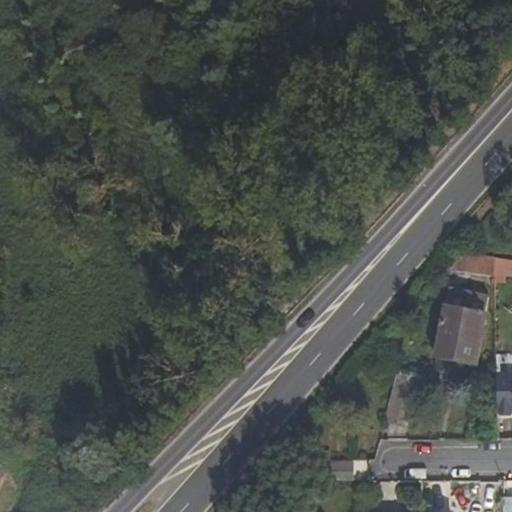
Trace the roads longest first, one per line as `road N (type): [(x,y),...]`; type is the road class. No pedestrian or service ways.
road 1 (secondary): [(511,116),(118,511)]
road 2 (secondary): [(186,511),(511,124)]
road 3 (residential): [(511,466),(391,468)]
